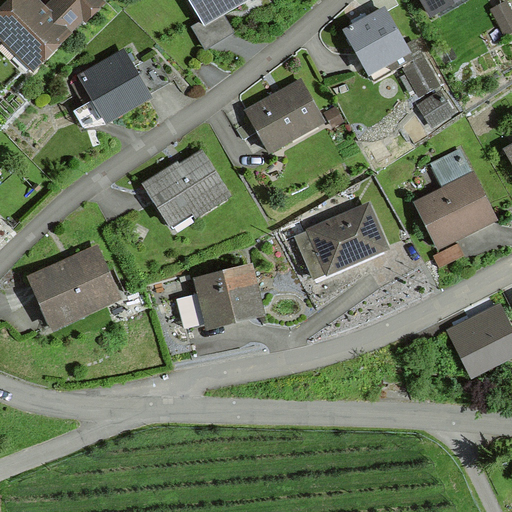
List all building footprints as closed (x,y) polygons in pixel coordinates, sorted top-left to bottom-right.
[(59,0),(44,15),(29,0),(12,0),(0,12),(0,37),(30,67),(80,17),(82,19),(98,3),(94,0),(59,0)] [(186,0),(202,26),(245,0),(186,0)] [(421,0),(429,14),(453,0),(421,0)] [(489,9),(503,35),(511,30),(511,19),(503,2),(489,9)] [(355,53),(366,73),(366,74),(367,73),(372,82),(400,66),(417,96),(435,86),(420,59),(411,64),(382,12),(364,22),(360,15),(349,22),(353,28),(344,33),(355,53)] [(81,102),(89,97),(102,120),(167,82),(152,56),(130,68),(122,54),(78,79),(79,81),(71,85),(81,102)] [(278,93),(279,94),(245,113),(249,121),(234,129),(240,140),(255,132),(267,152),(288,140),(285,134),(317,116),(298,82),(278,93)] [(437,94),(416,108),(427,125),(448,111),(437,94)] [(333,107),(323,113),(331,126),(340,121),(333,107)] [(461,233),(459,230),(488,216),(456,151),(428,165),(441,192),(415,205),(435,246),(461,233)] [(178,167),(176,165),(142,186),(166,224),(188,210),(191,216),(225,194),(199,154),(178,167)] [(381,248),(364,208),(308,231),(325,271),(362,256),(364,260),(380,253),(379,249),(381,248)] [(430,256),(436,268),(461,256),(455,243),(430,256)] [(39,307),(49,303),(58,322),(115,296),(95,251),(28,281),(39,307)] [(256,311),(246,272),(197,284),(199,294),(175,300),(183,329),(256,311)] [(472,333),(467,322),(447,331),(468,372),(511,350),(511,340),(501,319),(472,333)]
